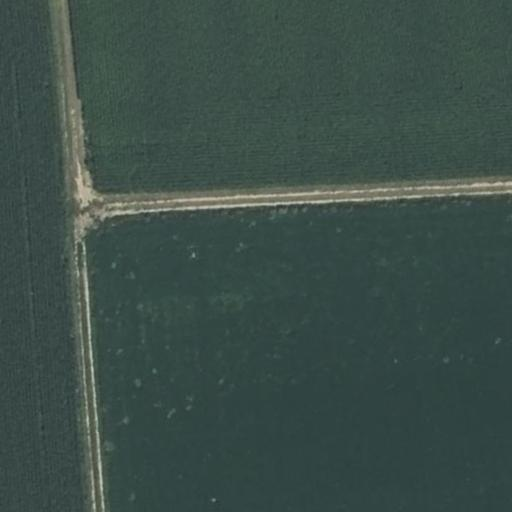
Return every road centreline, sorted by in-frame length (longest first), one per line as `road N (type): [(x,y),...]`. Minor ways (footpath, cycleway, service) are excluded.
road 1 (track): [(109,511),(62,0)]
road 2 (track): [(511,178),(81,196)]
